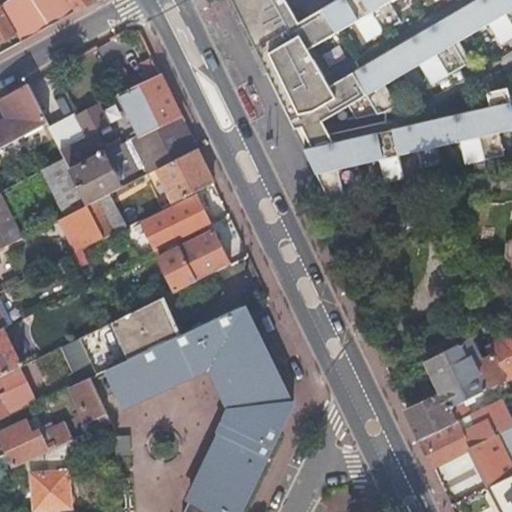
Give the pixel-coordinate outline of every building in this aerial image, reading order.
[(16,32),(21,41),(94,1),(93,0),(5,0),(0,4),(2,8),(16,32)] [(294,128),(294,129),(302,127),(318,124),(322,121),(347,106),(355,118),(377,113),(385,111),(397,104),(385,84),(402,74),(420,64),(431,84),(449,74),(466,64),(454,44),(471,33),(488,23),(500,44),(511,36),(511,0),(475,0),(458,11),(423,31),(389,51),(353,72),(329,86),(308,49),(336,32),(354,22),(366,41),(383,31),(400,21),(389,2),(391,0),(434,0),(435,1),(436,0),(337,0),(322,9),(299,23),(285,0),(232,0),(256,49),(267,72),(286,111),(294,128)] [(0,40),(16,32),(2,8),(0,4),(0,3),(0,40)] [(138,132),(178,112),(153,60),(142,65),(150,83),(120,98),(138,132)] [(0,122),(0,149),(47,126),(26,86),(0,100),(0,108),(6,120),(0,122)] [(490,108),(470,112),(481,161),(504,156),(498,133),(511,129),(511,110),(507,88),(487,93),(490,108)] [(122,189),(149,175),(133,141),(120,148),(105,155),(102,149),(95,134),(107,129),(96,107),(74,118),(85,140),(60,152),(65,161),(87,206),(113,193),(122,189)] [(133,141),(149,175),(156,171),(197,151),(178,112),(138,132),(130,136),(133,141)] [(312,148),(304,149),(330,203),(346,206),(337,169),(379,160),(384,183),(423,174),(418,151),(459,142),(464,164),(481,161),(470,112),(333,143),(312,148)] [(85,140),(74,118),(73,117),(48,129),(60,152),(85,140)] [(318,124),(302,127),(312,148),(333,143),(322,121),(318,124)] [(302,127),(294,129),(304,149),(312,148),(302,127)] [(105,155),(120,148),(117,142),(102,149),(105,155)] [(213,185),(197,151),(156,171),(174,205),(195,194),(213,185)] [(43,173),(65,217),(87,206),(65,161),(43,173)] [(130,227),(113,193),(87,206),(104,240),(130,227)] [(0,250),(22,239),(0,195),(0,250)] [(161,252),(214,226),(200,197),(146,223),(161,252)] [(174,295),(232,268),(214,233),(159,261),(174,295)] [(85,250),(75,256),(81,269),(92,264),(85,250)] [(130,361),(185,336),(167,299),(124,319),(112,325),(130,361)] [(130,361),(111,370),(128,406),(210,369),(232,414),(184,511),(242,511),(280,434),(273,431),(284,408),(293,407),(245,308),(185,336),(130,361)] [(23,367),(5,329),(0,331),(0,378),(19,369),(23,367)] [(511,334),(487,348),(487,356),(480,359),(478,354),(475,356),(473,360),(470,354),(479,349),(476,344),(467,348),(464,342),(423,362),(439,393),(405,411),(419,440),(456,423),(458,421),(470,416),(463,402),(511,376),(511,334)] [(19,369),(0,378),(0,420),(8,417),(13,415),(13,413),(35,402),(19,369)] [(108,418),(91,379),(72,388),(79,403),(88,422),(93,432),(111,423),(108,418)] [(79,403),(72,388),(67,390),(74,405),(79,403)] [(484,413),(496,436),(497,436),(506,432),(511,428),(511,422),(503,403),(484,413)] [(459,454),(470,449),(472,448),(487,440),(496,436),(484,413),(483,410),(478,412),(470,416),(458,421),(456,423),(419,440),(432,467),(459,454)] [(93,432),(88,422),(83,425),(87,435),(93,432)] [(0,454),(6,451),(15,469),(30,461),(67,444),(68,443),(73,441),(68,431),(65,423),(31,439),(24,424),(0,435),(0,454)] [(78,439),(81,437),(76,427),(68,431),(73,441),(78,439)] [(470,449),(488,487),(511,476),(511,466),(509,461),(505,453),(497,436),(496,436),(487,440),(472,448),(470,449)] [(83,449),(78,439),(73,441),(68,443),(73,454),(83,449)] [(67,444),(30,461),(35,511),(74,509),(67,444)] [(432,467),(439,481),(466,468),(459,454),(432,467)] [(511,511),(511,476),(488,487),(500,511),(511,511)]
